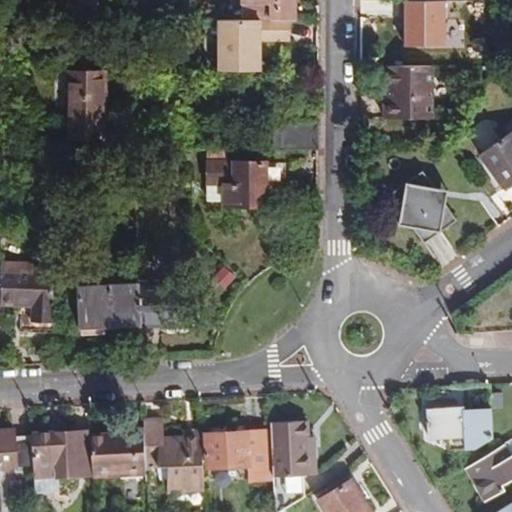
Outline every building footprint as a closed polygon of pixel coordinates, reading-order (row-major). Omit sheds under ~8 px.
[(78,0),(77,19),(92,19),(96,19),(95,0),(78,0)] [(290,20),(295,20),(294,0),(242,0),(243,20),(290,20)] [(92,19),(77,19),(75,44),(90,44),(92,19)] [(290,41),(290,20),(243,20),(220,20),(219,71),(259,72),(260,41),(290,41)] [(432,67),(387,67),(387,89),(387,98),(383,98),(383,119),(432,120),(432,67)] [(108,73),(74,72),(69,140),(107,140),(108,73)] [(266,151),(316,151),(316,122),(266,121),(266,151)] [(511,132),(478,157),(501,189),(511,181),(511,132)] [(224,205),(267,206),(268,192),(268,180),(277,180),(283,180),(283,164),(268,163),(228,162),(228,155),(208,154),(207,182),(225,182),(224,205)] [(423,170),(390,193),(402,210),(399,225),(413,226),(424,243),(457,220),(445,203),(448,190),(434,187),(423,170)] [(268,180),(268,192),(276,192),(277,180),(268,180)] [(5,238),(21,240),(23,219),(8,217),(5,238)] [(17,334),(51,336),(53,310),(51,272),(32,271),(32,265),(0,263),(0,274),(0,285),(1,286),(0,307),(18,308),(17,334)] [(83,330),(143,327),(140,284),(140,268),(104,271),(105,286),(80,288),(83,330)] [(140,284),(143,327),(184,324),(181,282),(140,284)] [(428,439),(446,438),(447,451),(465,450),(475,450),(492,439),(491,410),(462,412),(462,408),(426,410),(428,439)] [(144,473),(144,467),(167,465),(168,488),(203,486),(200,436),(183,437),(163,438),(162,417),(141,418),(142,428),(124,429),(124,433),(89,435),(89,431),(16,436),(16,429),(0,430),(0,467),(31,466),(32,479),(58,478),(144,473)] [(269,423),(270,431),(205,435),(207,467),(247,465),(248,482),(272,481),(274,511),(277,511),(287,506),(303,496),(302,476),(317,475),(315,446),(308,446),(308,436),(307,420),(269,423)] [(465,467),(484,501),(503,490),(500,485),(511,478),(511,455),(505,443),(493,451),(465,467)] [(58,478),(32,479),(33,493),(58,492),(58,478)] [(325,511),(370,511),(351,480),(318,500),(325,511)] [(511,511),(511,501),(495,511),(511,511)]
